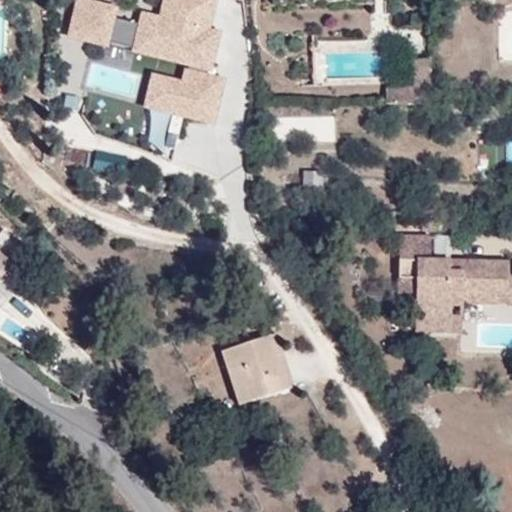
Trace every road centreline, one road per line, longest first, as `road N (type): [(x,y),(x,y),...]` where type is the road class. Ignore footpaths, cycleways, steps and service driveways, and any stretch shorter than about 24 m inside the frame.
road 1 (residential): [(416,511),(320,320),(248,249)]
road 2 (residential): [(248,249),(133,227),(62,196),(0,123)]
road 3 (residential): [(138,511),(54,411),(0,377)]
road 4 (residential): [(248,249),(225,105)]
